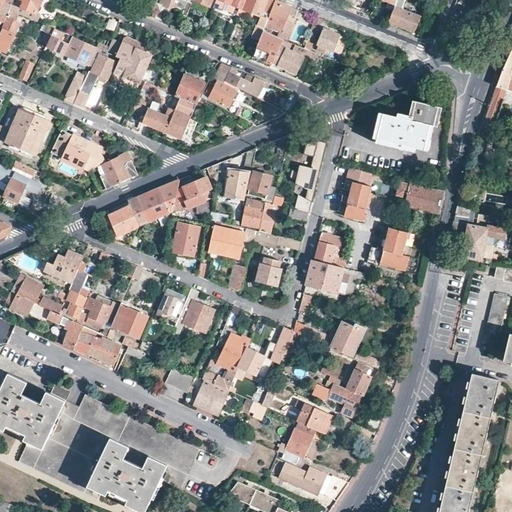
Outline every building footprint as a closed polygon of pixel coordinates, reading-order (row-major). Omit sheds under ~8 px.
[(0,0),(0,20),(2,22),(4,17),(8,9),(10,5),(12,0),(11,0),(0,0)] [(40,4),(41,0),(24,0),(21,8),(36,14),(40,4)] [(153,0),(146,0),(142,12),(146,14),(151,16),(157,1),(153,0)] [(157,1),(151,16),(163,21),(169,6),(175,6),(184,10),(187,2),(187,0),(162,0),(161,3),(157,1)] [(250,12),(219,0),(215,0),(214,4),(248,18),(250,12)] [(219,0),(250,12),(267,19),(270,12),(274,0),(219,0)] [(292,7),(275,0),(274,0),(270,12),(264,26),(273,30),(279,33),(277,37),(282,38),(285,40),(288,34),(282,31),(287,21),(289,14),(292,7)] [(383,0),(388,2),(386,9),(392,12),(396,0),(383,0)] [(396,0),(392,12),(387,24),(398,28),(399,25),(415,32),(421,18),(403,11),(404,8),(400,6),(402,0),(396,0)] [(8,9),(17,13),(37,22),(39,18),(10,5),(8,9)] [(292,7),(289,14),(294,16),(297,9),(292,7)] [(8,9),(4,17),(5,18),(0,29),(0,48),(5,51),(18,22),(13,20),(17,13),(8,9)] [(322,19),(316,16),(304,47),(310,50),(322,19)] [(292,23),(287,21),(282,31),(288,34),(292,23)] [(40,42),(45,44),(52,28),(47,26),(40,42)] [(215,31),(205,27),(201,37),(211,41),(215,31)] [(45,44),(45,45),(62,53),(66,42),(59,39),(62,32),(52,28),(45,44)] [(321,35),(318,34),(317,36),(320,38),(316,49),(324,53),(326,48),(340,54),(344,44),(336,41),(339,35),(324,28),(321,35)] [(272,34),(263,30),(252,57),(261,61),(271,65),(282,38),(277,37),(272,34)] [(344,44),(347,38),(339,35),(336,41),(344,44)] [(66,42),(62,53),(85,64),(93,46),(69,36),(66,42)] [(229,42),(218,38),(216,44),(227,48),(229,42)] [(285,40),(282,38),(272,63),(296,74),(303,57),(314,61),(318,53),(285,40)] [(135,47),(121,41),(114,55),(119,57),(113,70),(139,82),(151,54),(142,50),(143,47),(136,44),(135,47)] [(511,48),(501,74),(481,128),(491,130),(508,82),(511,83),(511,48)] [(113,60),(103,55),(97,53),(94,61),(91,60),(87,69),(97,74),(96,77),(105,80),(113,60)] [(26,81),(33,65),(26,62),(19,77),(26,81)] [(231,67),(221,63),(213,80),(216,82),(208,97),(227,107),(235,91),(223,85),(224,82),(231,67)] [(236,69),(231,67),(224,82),(256,97),(262,86),(268,88),(270,84),(254,77),(252,83),(234,74),(236,69)] [(85,74),(79,89),(86,93),(93,77),(85,74)] [(73,103),(82,80),(70,75),(61,97),(73,103)] [(203,83),(184,75),(175,95),(196,105),(199,98),(201,93),(199,92),(203,83)] [(173,88),(166,85),(164,90),(171,93),(173,88)] [(298,95),(289,92),(281,110),(288,113),(301,108),(302,107),(302,106),(298,95)] [(196,105),(175,95),(169,109),(189,118),(196,105)] [(151,101),(138,96),(133,109),(141,113),(145,115),(148,108),(151,101)] [(404,119),(383,114),(377,138),(400,144),(399,148),(406,150),(407,146),(424,150),(430,125),(434,126),(438,107),(413,100),(409,116),(405,115),(404,119)] [(145,115),(141,113),(138,119),(188,140),(195,123),(189,120),(189,119),(151,101),(148,108),(145,115)] [(34,154),(49,120),(19,107),(12,125),(5,141),(34,154)] [(255,126),(240,119),(238,121),(240,125),(247,129),(255,126)] [(237,134),(223,122),(218,128),(228,137),(237,134)] [(61,129),(51,152),(60,156),(83,168),(87,170),(90,168),(100,163),(97,154),(100,150),(102,148),(80,137),(78,138),(72,135),(61,129)] [(289,133),(280,137),(277,150),(285,152),(289,133)] [(255,148),(247,151),(244,164),(252,165),(255,148)] [(106,161),(104,157),(100,150),(97,154),(100,163),(106,161)] [(106,174),(100,176),(105,188),(129,177),(137,173),(131,159),(122,163),(119,155),(101,163),(106,174)] [(314,163),(296,155),(288,173),(293,176),(287,189),(299,194),(314,163)] [(36,169),(15,159),(12,166),(32,176),(36,169)] [(222,162),(207,168),(212,180),(218,181),(222,162)] [(42,184),(0,164),(0,179),(9,183),(12,177),(26,183),(25,187),(37,193),(42,184)] [(243,168),(229,164),(223,195),(244,200),(251,169),(243,168)] [(374,173),(350,167),(344,192),(338,214),(357,218),(358,220),(365,221),(367,214),(366,214),(368,203),(371,203),(373,193),(372,193),(372,187),(371,186),(374,173)] [(266,202),(269,203),(275,176),(255,171),(249,198),(266,202)] [(207,176),(178,188),(173,210),(188,208),(211,199),(211,191),(212,189),(207,176)] [(28,206),(31,198),(22,193),(25,187),(26,183),(12,177),(9,183),(3,195),(28,206)] [(150,192),(127,201),(129,206),(137,223),(173,209),(179,179),(150,192)] [(442,193),(442,189),(419,183),(418,187),(400,182),(397,194),(408,196),(406,204),(438,211),(442,193)] [(47,202),(60,209),(71,204),(52,193),(47,202)] [(282,197),(274,195),(272,204),(277,205),(280,206),(282,197)] [(247,197),(241,224),(259,228),(271,231),(277,205),(272,204),(269,203),(266,202),(249,198),(247,197)] [(111,209),(108,210),(110,215),(129,206),(127,201),(111,209)] [(110,215),(108,210),(100,213),(111,237),(137,224),(137,223),(129,206),(110,215)] [(472,209),(458,206),(456,214),(471,216),(472,209)] [(293,219),(306,222),(308,213),(309,213),(296,210),(293,219)] [(226,223),(228,215),(213,211),(211,220),(226,223)] [(509,227),(455,219),(453,228),(468,230),(465,251),(455,250),(454,257),(474,260),(491,263),(497,235),(507,237),(509,227)] [(170,221),(165,220),(164,224),(162,224),(160,234),(163,235),(162,240),(161,240),(156,258),(162,260),(170,221)] [(0,237),(9,234),(11,226),(0,221),(0,237)] [(225,236),(228,224),(215,221),(208,249),(208,251),(220,254),(221,253),(222,251),(225,236)] [(195,255),(197,247),(194,246),(199,228),(178,223),(174,242),(171,252),(174,253),(180,254),(192,257),(193,253),(195,255)] [(221,253),(220,254),(239,258),(246,229),(238,227),(228,224),(225,236),(222,251),(221,253)] [(410,233),(382,226),(376,249),(371,247),(367,264),(380,268),(381,264),(406,271),(410,257),(404,256),(406,250),(404,249),(406,239),(408,239),(410,233)] [(346,247),(348,239),(323,232),(317,251),(315,260),(336,266),(338,257),(341,246),(346,247)] [(301,241),(264,233),(262,239),(299,248),(301,241)] [(171,252),(174,242),(167,240),(163,259),(171,263),(174,253),(171,252)] [(81,257),(68,251),(65,259),(57,255),(53,264),(48,262),(44,270),(71,282),(82,257),(81,257)] [(198,275),(203,277),(207,257),(202,256),(198,275)] [(308,274),(305,284),(337,292),(344,268),(336,266),(315,260),(312,259),(308,274)] [(130,277),(135,265),(129,263),(124,275),(130,277)] [(271,269),(262,266),(259,276),(259,278),(260,280),(261,281),(272,284),(275,282),(275,281),(279,267),(279,265),(272,263),(271,269)] [(246,267),(234,264),(229,287),(239,292),(246,267)] [(511,282),(511,267),(497,264),(494,277),(502,279),(503,281),(511,282)] [(142,268),(135,265),(130,277),(137,280),(142,268)] [(344,268),(337,292),(344,294),(350,269),(344,268)] [(350,269),(344,294),(352,296),(359,272),(350,269)] [(0,286),(6,289),(11,278),(0,272),(0,286)] [(42,284),(19,272),(11,292),(34,302),(42,284)] [(59,314),(75,321),(85,296),(78,293),(83,282),(73,278),(72,282),(69,288),(72,289),(67,300),(73,303),(69,312),(61,309),(59,314)] [(191,288),(184,286),(181,293),(188,295),(191,288)] [(197,291),(191,288),(188,295),(185,301),(174,327),(171,334),(176,336),(178,332),(182,333),(183,330),(181,329),(184,323),(205,332),(214,310),(193,301),(197,291)] [(66,294),(59,290),(57,295),(64,299),(66,294)] [(27,317),(34,302),(11,292),(6,303),(9,305),(7,308),(27,317)] [(185,301),(165,292),(155,314),(164,318),(163,322),(174,327),(185,301)] [(311,296),(303,293),(299,310),(307,312),(311,296)] [(508,297),(493,294),(482,342),(497,345),(508,297)] [(62,305),(42,296),(39,304),(59,314),(62,305)] [(106,315),(113,318),(116,310),(109,308),(109,307),(88,297),(84,307),(90,310),(85,321),(101,328),(106,315)] [(113,318),(110,324),(137,336),(147,316),(127,307),(128,306),(119,303),(116,310),(113,318)] [(67,326),(60,342),(66,345),(75,348),(83,325),(75,321),(59,314),(39,305),(35,315),(47,320),(49,317),(67,326)] [(293,331),(300,334),(303,335),(313,340),(325,345),(329,335),(296,321),(295,327),(293,331)] [(329,335),(325,345),(352,357),(364,329),(355,325),(354,327),(344,322),(337,338),(329,335)] [(83,325),(75,348),(96,356),(112,363),(120,344),(99,335),(100,333),(83,325)] [(281,358),(293,331),(282,327),(268,359),(269,359),(279,363),(281,359),(281,358)] [(281,358),(281,359),(287,362),(300,334),(293,331),(281,358)] [(226,363),(236,367),(245,348),(236,344),(238,337),(230,333),(226,342),(216,364),(224,368),(226,363)] [(144,352),(148,354),(152,345),(140,340),(136,349),(144,352)] [(141,359),(144,352),(136,349),(126,344),(124,350),(141,359)] [(245,348),(236,367),(237,368),(254,376),(255,374),(263,356),(245,348)] [(263,356),(255,374),(261,378),(269,359),(268,359),(263,356)] [(356,362),(345,388),(362,396),(371,375),(366,373),(368,367),(356,362)] [(206,370),(212,373),(215,367),(208,364),(206,370)] [(172,365),(165,382),(188,393),(189,392),(191,385),(195,376),(172,365)] [(298,368),(295,374),(304,379),(307,373),(298,368)] [(203,378),(214,384),(218,376),(212,373),(206,370),(203,378)] [(492,407),(499,378),(472,371),(465,401),(492,407)] [(27,441),(17,461),(88,495),(92,488),(105,494),(108,489),(115,493),(117,491),(128,496),(124,504),(142,511),(145,511),(160,479),(181,489),(188,474),(200,449),(120,411),(85,394),(79,406),(65,400),(51,392),(46,390),(40,403),(21,395),(27,382),(8,372),(0,388),(0,428),(3,430),(6,424),(13,428),(14,425),(27,431),(22,439),(27,441)] [(381,383),(394,389),(397,377),(386,372),(381,383)] [(328,375),(326,380),(337,385),(339,380),(328,375)] [(337,385),(326,380),(324,384),(330,387),(327,396),(344,404),(340,412),(350,417),(360,396),(344,389),(345,388),(337,385)] [(225,400),(228,392),(204,381),(194,403),(218,414),(225,400)] [(261,402),(261,405),(266,408),(268,408),(278,386),(270,382),(264,396),(261,402)] [(55,384),(51,392),(65,400),(69,391),(55,384)] [(261,402),(264,396),(258,393),(254,402),(261,405),(261,402)] [(249,411),(253,401),(247,399),(241,411),(247,414),(249,411)] [(254,402),(253,401),(249,411),(253,412),(251,416),(260,420),(266,408),(261,405),(254,402)] [(467,511),(492,407),(465,401),(458,434),(456,442),(439,511),(467,511)] [(315,430),(319,431),(327,412),(304,402),(295,421),(296,421),(315,430)] [(368,416),(364,424),(378,431),(382,422),(368,416)] [(303,457),(315,430),(296,421),(286,445),(281,443),(278,450),(283,453),(281,458),(285,460),(295,464),(299,456),(303,457)] [(295,464),(285,460),(278,475),(318,493),(320,490),(327,472),(328,471),(310,462),(307,469),(295,464)] [(332,474),(327,472),(320,490),(324,492),(332,474)] [(279,477),(269,473),(265,482),(275,487),(279,477)] [(265,511),(291,511),(278,506),(281,500),(276,498),(238,481),(228,495),(265,511)] [(16,511),(19,507),(2,499),(0,502),(0,511),(16,511)] [(215,500),(210,506),(219,510),(221,503),(215,500)]
